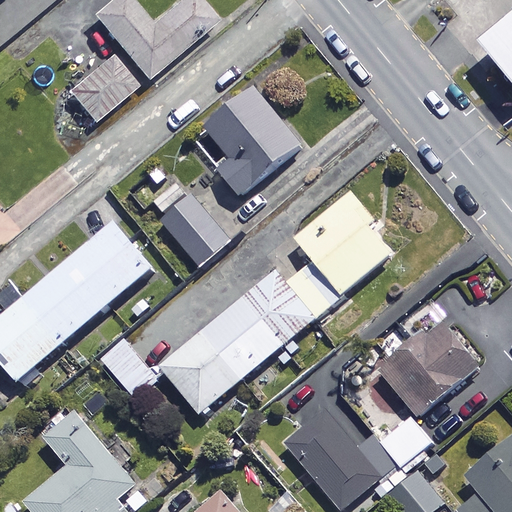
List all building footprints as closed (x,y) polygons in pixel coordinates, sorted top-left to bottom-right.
[(193,0),(157,31),(131,0),(127,0),(100,23),(153,86),(224,27),(201,0),(193,0)] [(511,25),(482,51),(511,87),(511,25)] [(145,90),(115,58),(72,99),(102,130),(145,90)] [(311,152),(266,95),(215,134),(236,161),(223,170),(247,202),(311,152)] [(241,243),(189,182),(155,210),(207,272),(241,243)] [(322,265),(351,301),(401,259),(378,231),(384,226),(360,197),(304,244),(322,265)] [(161,273),(122,227),(22,311),(20,308),(0,324),(0,356),(26,388),(161,273)] [(351,301),(322,265),(294,289),(284,277),(169,373),(208,420),(351,301)] [(488,371),(448,325),(387,377),(427,424),(488,371)] [(165,384),(130,343),(106,363),(142,404),(165,384)] [(385,448),(377,438),(374,440),(345,405),(292,447),(344,511),(355,511),(405,472),(385,448)] [(144,488),(85,417),(53,443),(76,472),(33,507),(37,511),(132,511),(125,503),(144,488)] [(405,472),(408,477),(442,449),(419,420),(385,448),(405,472)] [(511,511),(511,452),(475,483),(487,498),(470,511),(511,511)] [(444,511),(449,509),(426,478),(394,502),(400,511),(444,511)] [(241,511),(229,498),(212,511),(241,511)]
